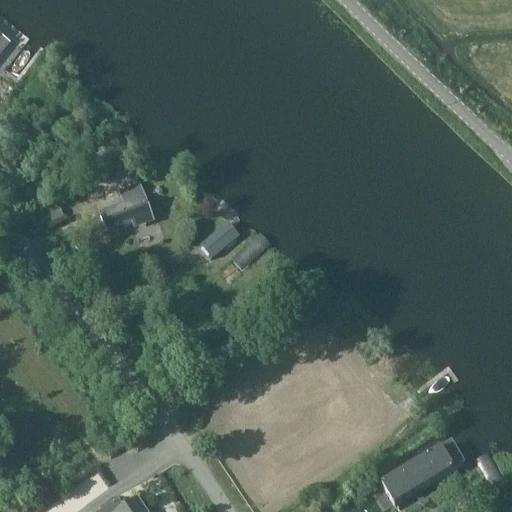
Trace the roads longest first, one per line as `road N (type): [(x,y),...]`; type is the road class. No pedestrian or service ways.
road 1 (unclassified): [(230,511),(137,366),(0,225)]
road 2 (unclassified): [(347,0),(511,158)]
